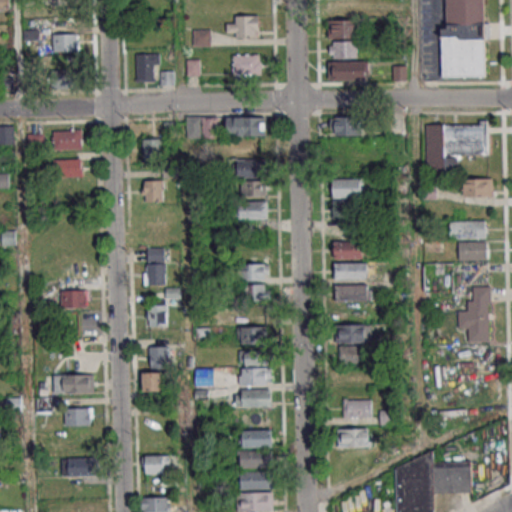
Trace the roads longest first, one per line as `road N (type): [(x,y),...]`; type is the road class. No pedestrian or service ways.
road 1 (residential): [(123,511),(105,0)]
road 2 (residential): [(292,0),(305,511)]
road 3 (residential): [(295,100),(511,98)]
road 4 (residential): [(109,107),(295,100)]
